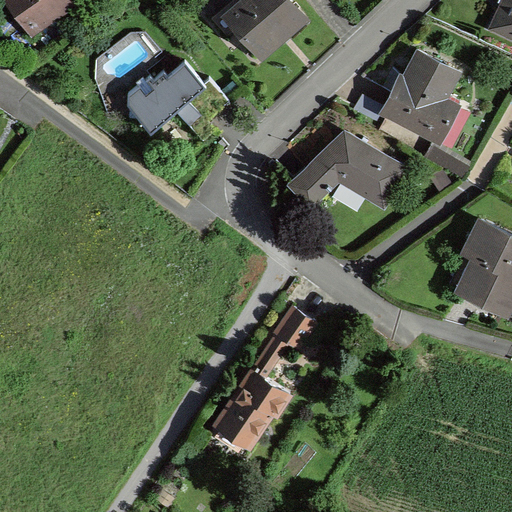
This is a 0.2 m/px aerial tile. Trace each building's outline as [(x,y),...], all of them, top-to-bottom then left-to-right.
[(71,0),(10,0),(30,29),(71,0)] [(301,10),(292,0),(238,0),(228,9),(262,51),(280,36),(275,31),(284,23),(301,10)] [(511,0),(502,0),(491,23),(511,33),(511,0)] [(457,69),(418,48),(405,74),(401,72),(393,89),(383,108),(438,137),(457,102),(443,95),(457,69)] [(205,78),(186,54),(169,68),(166,65),(155,72),(151,69),(129,86),(129,95),(151,123),(179,101),(203,134),(213,127),(205,116),(215,108),(229,97),(211,73),(205,78)] [(327,148),(292,181),(311,200),(338,174),(383,201),(404,165),(345,130),(327,148)] [(511,231),(480,216),(466,246),(476,251),(460,285),(480,295),(505,307),(511,292),(511,231)] [(476,251),(466,246),(449,280),(460,285),(476,251)] [(295,304),(277,330),(290,339),(300,345),(317,319),(295,304)] [(290,339),(277,330),(253,365),(266,374),(290,339)] [(266,374),(253,365),(215,422),(249,445),(273,410),(277,413),(292,392),(282,385),(266,374)]
